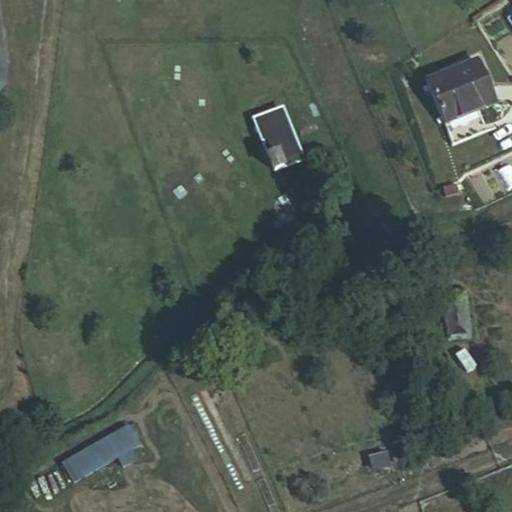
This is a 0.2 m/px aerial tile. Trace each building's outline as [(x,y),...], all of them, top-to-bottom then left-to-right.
[(439,128),(491,107),(473,63),(421,83),(439,128)] [(273,171),(303,159),(281,108),(252,120),(273,171)] [(306,216),(308,209),(304,199),(297,192),(286,189),(277,193),(270,199),(267,210),(270,219),(277,227),(284,230),(295,228),(302,223),(306,216)] [(445,340),(469,338),(465,291),(440,293),(445,340)] [(72,482),(140,444),(128,423),(60,461),(72,482)]
